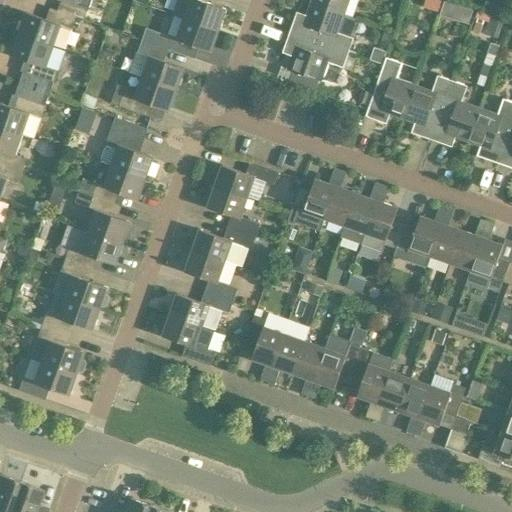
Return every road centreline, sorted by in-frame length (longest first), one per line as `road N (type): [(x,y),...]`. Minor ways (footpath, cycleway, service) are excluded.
road 1 (residential): [(84,453),(208,108)]
road 2 (residential): [(425,481),(371,471),(286,508),(111,451),(84,453)]
road 3 (residential): [(511,215),(208,108)]
road 4 (residential): [(425,481),(435,453),(227,383)]
road 5 (residential): [(208,108),(235,71),(261,0)]
